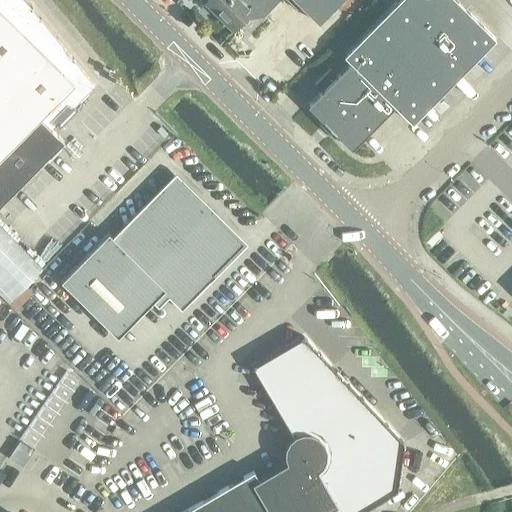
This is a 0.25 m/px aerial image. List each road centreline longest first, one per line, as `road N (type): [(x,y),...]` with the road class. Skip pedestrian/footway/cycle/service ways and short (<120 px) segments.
road 1 (unclassified): [(369,230),(135,0)]
road 2 (unclassified): [(511,378),(369,230)]
road 3 (unclassified): [(369,230),(511,84)]
